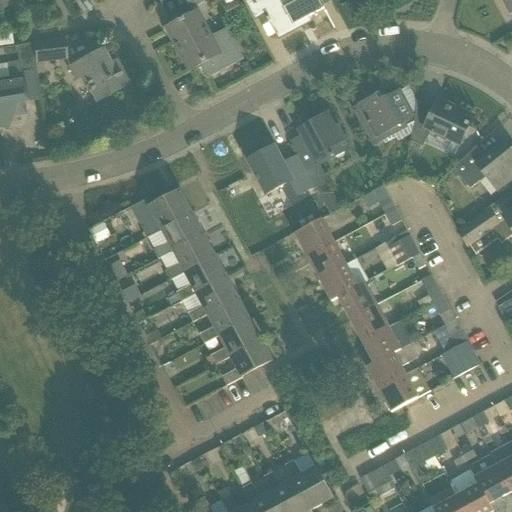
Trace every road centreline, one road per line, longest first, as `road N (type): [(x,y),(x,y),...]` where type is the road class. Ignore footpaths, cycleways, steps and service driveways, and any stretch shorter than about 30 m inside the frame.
road 1 (residential): [(186,138),(349,50),(437,49)]
road 2 (residential): [(0,188),(64,179),(186,138)]
road 3 (residential): [(186,138),(120,2)]
